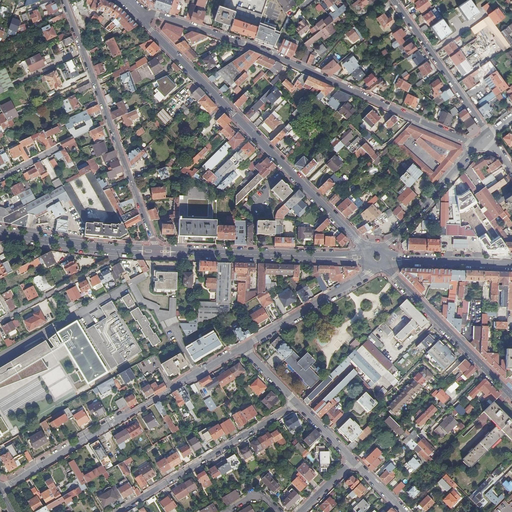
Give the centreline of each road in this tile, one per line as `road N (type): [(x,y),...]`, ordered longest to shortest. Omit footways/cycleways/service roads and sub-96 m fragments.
road 1 (residential): [(477,146),(126,0)]
road 2 (residential): [(126,0),(370,251)]
road 3 (residential): [(157,252),(64,0)]
road 4 (secondary): [(368,257),(157,252)]
road 5 (residential): [(297,402),(118,511)]
road 6 (residential): [(393,0),(486,135)]
road 7 (secondary): [(157,252),(0,231)]
road 8 (residential): [(243,346),(373,265)]
road 9 (residential): [(112,422),(243,346)]
road 10 (tertiary): [(382,263),(484,368)]
road 11 (unknown): [(0,439),(123,366)]
road 12 (residential): [(477,146),(380,249)]
road 13 (residential): [(112,422),(0,487)]
road 14 (secondary): [(511,263),(385,258)]
